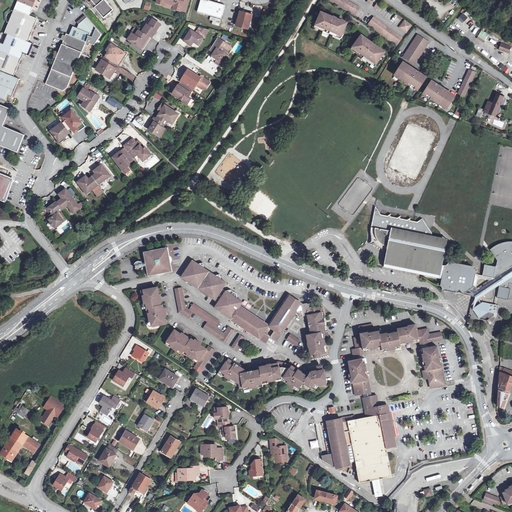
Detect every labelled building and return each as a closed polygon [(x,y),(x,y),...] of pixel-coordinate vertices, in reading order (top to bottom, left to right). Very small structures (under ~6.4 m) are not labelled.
[(17,0),(13,9),(27,15),(30,8),(33,0),(17,0)] [(89,0),(94,5),(93,6),(102,17),(111,9),(103,0),(89,0)] [(154,0),(154,2),(162,4),(162,1),(172,4),(171,8),(178,10),(181,0),(154,0)] [(207,0),(198,0),(196,11),(220,18),(224,5),(220,3),(207,0)] [(346,0),(329,0),(355,15),(358,10),(359,8),(346,0)] [(27,15),(13,9),(0,41),(0,71),(12,76),(14,69),(16,65),(17,63),(18,59),(21,53),(26,55),(31,43),(26,41),(29,34),(30,30),(31,28),(33,24),(36,18),(27,15)] [(247,28),(251,14),(244,12),(239,10),(235,25),(247,28)] [(462,23),(467,17),(462,13),(457,19),(462,23)] [(83,41),(91,45),(99,34),(83,15),(75,23),(75,27),(71,25),(67,34),(83,41)] [(322,15),(317,26),(323,29),(322,31),(332,35),(338,37),(338,35),(342,36),(346,25),(338,22),(337,26),(335,25),(336,21),(337,19),(333,18),(333,19),(322,15)] [(402,38),(373,17),(372,20),(368,24),(397,45),(402,38)] [(145,23),(140,31),(150,37),(159,23),(153,19),(152,20),(148,26),(145,23)] [(407,32),(412,26),(405,21),(403,22),(400,27),(407,32)] [(182,39),(189,44),(191,40),(197,44),(207,28),(197,25),(193,31),(189,28),(182,39)] [(150,37),(140,31),(137,29),(134,34),(131,33),(127,39),(142,49),(150,37)] [(483,44),(488,36),(481,32),(477,40),(483,44)] [(54,58),(43,83),(60,90),(64,87),(83,41),(67,34),(64,33),(60,44),(54,58)] [(224,47),(227,43),(216,36),(208,49),(212,51),(210,54),(215,57),(214,59),(213,61),(219,65),(224,58),(221,56),(224,53),(222,51),(224,47)] [(429,43),(417,36),(403,58),(415,65),(429,43)] [(368,42),(362,38),(354,48),(357,50),(356,52),(357,53),(369,62),(370,60),(376,64),(384,54),(373,46),(374,45),(370,43),(367,47),(365,46),(368,42)] [(494,47),(497,42),(491,38),(488,43),(494,47)] [(51,57),(54,58),(60,44),(57,43),(54,50),(51,57)] [(106,51),(103,57),(113,63),(115,65),(121,56),(119,55),(121,51),(108,43),(104,50),(106,51)] [(503,45),(501,51),(508,54),(510,47),(503,45)] [(113,63),(103,57),(102,56),(94,69),(102,74),(103,73),(108,76),(111,72),(113,68),(111,67),(113,63)] [(417,91),(426,78),(416,71),(416,72),(403,64),(400,68),(395,76),(400,79),(405,82),(405,83),(409,85),(411,87),(411,86),(415,88),(415,89),(417,91)] [(178,81),(190,89),(194,84),(200,88),(204,87),(208,81),(200,76),(198,76),(186,69),(178,81)] [(476,73),(469,70),(458,94),(465,97),(476,73)] [(12,76),(0,71),(0,97),(5,100),(7,95),(10,96),(11,92),(15,83),(17,78),(12,76)] [(115,74),(111,72),(108,76),(103,73),(102,74),(102,75),(111,81),(115,74)] [(97,105),(92,105),(97,96),(89,91),(93,86),(86,81),(77,97),(83,101),(80,106),(88,111),(88,112),(96,112),(97,105)] [(185,103),(188,97),(186,96),(190,89),(178,81),(170,93),(185,103)] [(442,89),(442,88),(432,82),(424,95),(426,97),(427,96),(430,98),(431,99),(430,99),(436,103),(437,102),(439,104),(446,109),(454,97),(442,89)] [(155,92),(152,96),(160,100),(162,96),(155,92)] [(484,111),(483,112),(485,113),(489,115),(495,117),(503,98),(495,94),(491,103),(488,102),(484,111)] [(110,96),(106,101),(120,110),(124,105),(110,96)] [(9,108),(2,106),(0,104),(0,145),(16,152),(23,135),(13,131),(2,126),(9,108)] [(157,113),(155,118),(165,124),(166,125),(169,120),(170,121),(175,113),(160,104),(156,110),(157,113)] [(455,110),(453,117),(459,119),(461,112),(455,110)] [(64,121),(61,123),(67,130),(70,128),(74,133),(77,131),(74,127),(80,123),(71,111),(61,117),(64,121)] [(165,124),(155,118),(153,116),(150,120),(152,122),(150,125),(147,129),(155,134),(158,130),(160,131),(165,124)] [(67,130),(61,123),(60,122),(49,131),(57,142),(62,138),(62,137),(64,135),(64,136),(68,132),(67,130)] [(137,145),(139,144),(136,140),(133,143),(130,139),(121,145),(123,147),(131,157),(135,154),(141,162),(150,155),(143,146),(141,147),(140,148),(137,145)] [(132,159),(131,157),(123,147),(111,156),(123,173),(128,169),(126,166),(128,164),(127,163),(132,159)] [(97,173),(92,178),(96,184),(105,178),(103,175),(107,172),(100,163),(94,168),(97,173)] [(0,200),(1,201),(5,193),(6,192),(7,188),(7,187),(10,178),(2,175),(1,174),(0,173),(0,200)] [(96,184),(92,178),(90,175),(86,178),(84,180),(82,176),(75,181),(83,191),(86,188),(88,190),(96,184)] [(101,190),(96,184),(88,190),(93,196),(101,190)] [(60,197),(55,201),(60,208),(65,204),(71,212),(78,206),(63,187),(56,192),(60,197)] [(60,208),(55,201),(54,200),(51,203),(46,207),(50,212),(48,214),(47,214),(49,217),(47,218),(49,221),(51,224),(53,226),(62,220),(56,211),(60,208)] [(391,215),(391,216),(385,214),(383,212),(378,211),(374,227),(378,227),(378,229),(378,231),(378,233),(378,235),(378,236),(377,237),(377,238),(377,239),(377,240),(377,241),(379,242),(380,243),(381,243),(382,243),(383,243),(385,244),(386,245),(388,246),(389,246),(390,246),(391,247),(390,250),(386,267),(397,269),(441,279),(444,266),(450,240),(435,237),(435,235),(426,220),(421,222),(414,221),(412,219),(411,220),(403,219),(402,217),(401,218),(393,216),(391,215)] [(378,227),(374,227),(374,228),(374,230),(374,232),(374,235),(375,237),(376,239),(377,241),(378,243),(379,244),(380,245),(381,246),(382,247),(383,248),(384,248),(386,249),(387,250),(388,250),(390,250),(391,247),(390,246),(389,246),(388,246),(386,245),(385,244),(383,243),(382,243),(381,243),(380,243),(379,242),(377,241),(377,240),(377,239),(377,238),(377,237),(378,236),(378,235),(378,233),(378,231),(378,229),(378,227)] [(511,241),(510,242),(503,242),(500,243),(497,245),(490,249),(496,260),(495,267),(484,265),(482,276),(492,278),(494,273),(499,275),(499,277),(501,280),(503,281),(504,282),(505,283),(507,283),(510,284),(511,284),(511,241)] [(144,270),(145,268),(148,267),(149,276),(172,272),(169,258),(169,254),(168,250),(145,254),(147,263),(144,264),(142,262),(141,262),(140,262),(138,262),(137,263),(136,265),(136,266),(136,269),(138,270),(139,271),(141,271),(142,271),(144,270)] [(181,277),(198,289),(206,278),(204,267),(203,263),(198,264),(188,266),(181,277)] [(472,285),(475,272),(472,267),(461,264),(460,265),(459,267),(447,264),(447,265),(445,266),(444,266),(441,279),(440,285),(441,285),(442,286),(443,287),(443,288),(443,289),(443,290),(447,291),(447,290),(444,285),(445,284),(447,284),(450,289),(451,288),(454,292),(460,290),(462,294),(468,291),(469,292),(470,292),(471,292),(472,292),(473,292),(474,291),(475,290),(475,289),(475,288),(475,287),(474,286),(473,286),(472,285)] [(206,278),(198,289),(208,295),(216,300),(223,290),(221,279),(220,275),(216,276),(206,278)] [(473,294),(462,294),(460,290),(454,292),(451,288),(450,289),(447,284),(445,284),(444,285),(447,290),(447,291),(474,297),(472,310),(477,300),(498,286),(505,283),(504,282),(503,281),(493,280),(473,294)] [(505,283),(498,286),(500,287),(497,298),(509,301),(511,290),(509,289),(510,284),(507,283),(505,283)] [(153,320),(154,326),(167,323),(166,316),(168,316),(167,312),(165,313),(165,308),(164,305),(162,305),(162,302),(161,298),(163,298),(162,294),(160,294),(159,287),(146,290),(146,295),(144,295),(145,298),(146,303),(148,302),(149,308),(151,308),(151,313),(149,313),(150,317),(151,321),(153,320)] [(184,293),(183,287),(176,289),(181,312),(190,318),(194,312),(190,310),(187,308),(187,305),(184,293)] [(215,308),(232,320),(240,308),(238,299),(237,294),(235,293),(231,290),(226,291),(215,308)] [(276,331),(282,335),(296,314),(298,316),(299,318),(304,317),(302,305),(301,305),(290,298),(270,327),(276,331)] [(478,319),(488,313),(489,304),(482,303),(475,308),(475,309),(475,310),(475,311),(474,312),(473,312),(478,319)] [(221,322),(195,304),(190,310),(194,312),(209,322),(217,328),(221,322)] [(310,348),(311,354),(315,354),(316,358),(321,357),(320,353),(327,351),(325,338),(328,338),(323,309),(318,310),(311,311),(311,309),(310,304),(302,305),(304,317),(308,317),(310,323),(309,323),(310,328),(312,335),(308,336),(309,343),(308,343),(309,348),(310,348)] [(489,304),(488,313),(496,314),(498,306),(494,305),(494,307),(491,306),(492,305),(489,304)] [(232,320),(261,338),(265,333),(269,328),(254,318),(240,308),(232,320)] [(221,340),(225,334),(217,328),(209,322),(204,328),(221,340)] [(375,344),(373,334),(371,326),(359,328),(360,338),(353,340),(356,350),(352,351),(354,358),(357,357),(361,356),(359,350),(363,349),(363,348),(370,347),(370,345),(375,344)] [(424,346),(430,345),(431,345),(431,343),(443,341),(442,333),(429,336),(428,330),(417,332),(415,326),(407,327),(408,328),(397,331),(398,333),(387,335),(379,336),(382,348),(383,350),(390,348),(390,347),(393,346),(393,347),(396,346),(399,342),(408,341),(407,339),(410,339),(411,340),(418,339),(419,339),(423,339),(424,346)] [(229,327),(225,334),(221,340),(226,343),(235,330),(229,327)] [(175,330),(168,342),(172,345),(171,346),(174,348),(177,350),(178,349),(183,352),(184,350),(188,354),(187,355),(190,357),(194,359),(195,358),(199,361),(198,364),(194,369),(200,373),(215,351),(209,347),(207,350),(201,346),(203,344),(200,342),(198,343),(195,341),(192,339),(191,341),(188,339),(185,337),(186,335),(183,333),(181,334),(175,330)] [(282,335),(276,331),(272,337),(277,341),(282,335)] [(265,333),(261,338),(260,339),(267,343),(270,339),(270,337),(265,333)] [(379,349),(382,348),(379,336),(379,333),(376,333),(373,334),(375,344),(376,349),(379,349)] [(246,338),(241,335),(232,348),(238,352),(239,350),(243,344),(247,339),(246,338)] [(297,347),(300,341),(291,335),(287,340),(297,347)] [(422,350),(425,349),(430,348),(430,347),(430,345),(424,346),(423,339),(419,339),(418,339),(411,340),(410,339),(407,339),(408,341),(399,342),(396,346),(393,347),(393,346),(390,347),(390,348),(383,350),(383,352),(401,348),(401,345),(420,341),(422,348),(422,350)] [(376,349),(375,344),(370,345),(370,347),(363,348),(363,349),(359,350),(361,356),(364,356),(363,352),(376,349)] [(138,356),(144,361),(149,353),(137,346),(134,350),(136,351),(133,356),(136,358),(138,356)] [(432,379),(433,386),(446,383),(442,364),(441,364),(440,360),(437,347),(430,348),(425,349),(427,356),(428,356),(429,359),(428,360),(430,371),(429,373),(427,373),(426,375),(427,375),(428,380),(432,379)] [(365,359),(361,360),(363,368),(361,368),(362,371),(363,371),(368,394),(372,393),(365,359)] [(325,377),(324,370),(323,370),(322,366),(318,367),(319,371),(317,371),(312,372),(311,372),(308,376),(302,373),(302,372),(293,366),(293,367),(286,366),(279,364),(268,365),(268,366),(260,368),(261,371),(253,373),(245,374),(244,373),(245,371),(235,364),(229,360),(221,372),(225,375),(224,377),(236,385),(237,383),(240,385),(240,389),(244,389),(245,390),(258,388),(257,386),(263,385),(263,384),(263,382),(269,381),(269,383),(277,382),(276,379),(284,378),(289,382),(288,384),(294,388),(295,386),(300,389),(304,383),(306,384),(311,388),(312,389),(314,387),(318,386),(327,384),(325,377)] [(354,380),(352,380),(353,385),(354,385),(356,396),(362,395),(368,394),(363,371),(362,371),(361,368),(363,368),(361,360),(358,361),(349,362),(352,376),(353,375),(354,380)] [(236,363),(235,364),(245,371),(244,373),(245,374),(253,373),(253,371),(248,371),(236,363)] [(286,363),(286,366),(293,367),(293,366),(302,372),(303,371),(294,365),(286,363)] [(511,371),(499,367),(499,372),(499,374),(498,390),(508,394),(511,383),(511,371)] [(132,379),(135,374),(127,369),(124,374),(119,371),(116,376),(117,377),(116,380),(117,383),(124,387),(129,377),(132,379)] [(172,388),(178,378),(166,370),(160,380),(172,388)] [(503,408),(508,394),(498,390),(497,406),(503,408)] [(203,408),(208,399),(196,391),(190,400),(203,408)] [(157,409),(164,398),(154,392),(148,403),(157,409)] [(373,397),(370,398),(376,402),(377,410),(381,409),(380,405),(378,396),(373,397)] [(111,401),(108,400),(104,397),(99,404),(104,407),(100,412),(107,416),(110,411),(109,410),(110,407),(112,408),(115,409),(120,401),(114,397),(112,400),(111,401)] [(52,407),(60,413),(65,407),(53,398),(48,404),(52,407)] [(363,399),(366,412),(377,410),(376,402),(370,398),(363,399)] [(20,410),(18,413),(24,417),(29,410),(23,406),(20,410)] [(52,407),(50,410),(54,413),(56,415),(58,416),(60,413),(52,407)] [(390,407),(386,408),(395,447),(398,447),(391,412),(390,407)] [(218,423),(222,423),(227,422),(229,422),(228,417),(227,408),(218,409),(218,414),(214,414),(215,420),(217,420),(218,423)] [(377,410),(366,412),(368,420),(355,423),(349,424),(348,422),(328,426),(334,456),(337,467),(337,470),(352,467),(352,464),(357,463),(361,485),(373,483),(380,481),(394,478),(388,449),(395,447),(386,408),(381,409),(377,410)] [(54,413),(50,410),(42,420),(47,424),(54,413)] [(56,415),(54,413),(47,424),(49,425),(56,415)] [(146,432),(154,420),(145,415),(138,427),(146,432)] [(225,437),(226,440),(235,439),(234,427),(230,427),(229,426),(229,422),(227,422),(222,423),(222,424),(222,426),(222,427),(222,430),(222,437),(225,437)] [(95,423),(93,426),(103,432),(104,429),(95,423)] [(87,439),(95,444),(103,432),(93,426),(91,430),(92,430),(87,439)] [(22,445),(28,437),(17,429),(0,453),(11,461),(22,445)] [(132,450),(139,439),(126,432),(120,442),(132,450)] [(171,456),(181,441),(171,436),(162,450),(171,456)] [(40,445),(28,437),(22,445),(34,453),(40,445)] [(274,449),(275,456),(276,463),(287,462),(286,447),(282,448),(282,445),(276,440),(271,441),(271,449),(274,449)] [(319,447),(318,440),(310,441),(312,448),(319,447)] [(204,456),(204,457),(209,457),(216,457),(216,461),(223,461),(223,449),(217,449),(216,445),(215,445),(215,443),(207,443),(207,445),(204,445),(204,456)] [(110,445),(107,450),(107,449),(99,461),(109,467),(116,455),(118,450),(110,445)] [(74,463),(74,462),(82,466),(87,457),(69,446),(65,452),(68,455),(66,458),(74,463)] [(332,468),(337,467),(334,456),(323,458),(324,464),(332,468)] [(258,474),(262,474),(261,460),(255,461),(251,466),(251,471),(249,474),(249,478),(258,477),(258,474)] [(28,476),(36,464),(32,461),(25,473),(28,476)] [(178,473),(178,481),(192,481),(192,476),(195,476),(200,476),(199,467),(196,467),(191,468),(191,469),(178,470),(178,473)] [(293,478),(297,471),(292,467),(287,474),(293,478)] [(144,472),(142,475),(151,480),(153,477),(144,472)] [(68,474),(65,479),(60,475),(53,487),(61,492),(68,481),(71,483),(74,478),(68,474)] [(151,480),(142,475),(141,474),(130,492),(137,496),(141,498),(151,480)] [(107,493),(113,482),(105,477),(98,488),(107,493)] [(380,481),(373,483),(374,487),(375,492),(376,498),(383,496),(382,491),(381,486),(380,481)] [(511,488),(506,490),(507,492),(503,493),(504,496),(501,498),(504,505),(507,504),(508,504),(511,502),(511,488)] [(199,508),(202,510),(207,504),(204,502),(210,493),(205,490),(202,490),(198,496),(194,494),(187,503),(197,510),(199,508)] [(339,505),(341,498),(317,491),(315,499),(335,504),(339,505)] [(496,505),(499,498),(486,493),(484,500),(496,505)] [(97,510),(102,501),(90,494),(84,503),(97,510)] [(290,504),(289,506),(290,507),(287,511),(297,511),(305,500),(298,495),(292,505),(290,504)] [(345,504),(342,502),(337,509),(340,511),(345,504)]
